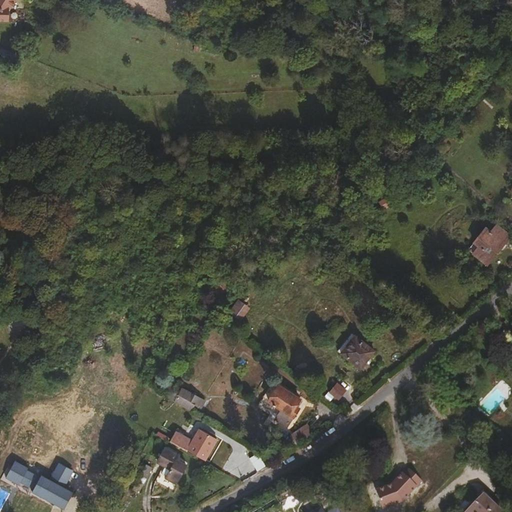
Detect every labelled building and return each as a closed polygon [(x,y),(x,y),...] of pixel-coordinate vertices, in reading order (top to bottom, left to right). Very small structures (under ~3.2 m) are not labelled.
[(0,0),(0,22),(10,23),(11,14),(16,0),(0,0)] [(377,202),(384,209),(389,205),(383,197),(377,202)] [(485,267),(510,238),(496,226),(491,232),(488,231),(485,229),(472,243),(476,248),(471,254),(485,267)] [(238,298),(231,308),(243,317),(250,307),(238,298)] [(219,333),(225,325),(214,316),(209,326),(219,333)] [(360,370),(373,352),(367,347),(370,342),(357,332),(340,355),(360,370)] [(294,407),(294,405),(298,400),(292,396),(294,393),(276,381),(273,385),(268,388),(265,392),(265,397),(263,400),(278,410),(275,414),(287,423),(296,409),(294,407)] [(338,381),(326,392),(336,402),(347,392),(338,381)] [(202,404),(181,390),(174,403),(176,404),(188,412),(192,406),(199,410),(202,404)] [(488,417),(503,403),(493,392),(477,406),(488,417)] [(173,409),(176,404),(174,403),(170,401),(167,405),(173,409)] [(283,438),(287,432),(276,424),(271,431),(283,438)] [(304,424),(290,435),(297,445),(311,434),(304,424)] [(202,460),(212,440),(196,431),(186,449),(202,460)] [(163,479),(177,485),(188,458),(162,447),(155,463),(168,468),(163,479)] [(148,479),(153,467),(145,464),(140,475),(148,479)] [(496,511),(508,511),(511,507),(493,490),(483,503),(496,511)] [(496,511),(483,503),(475,511),(496,511)]
